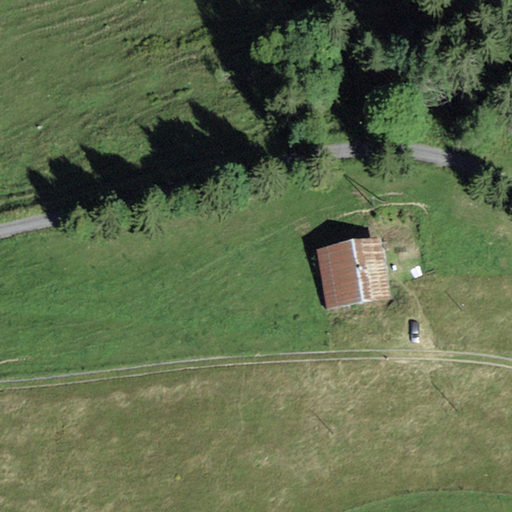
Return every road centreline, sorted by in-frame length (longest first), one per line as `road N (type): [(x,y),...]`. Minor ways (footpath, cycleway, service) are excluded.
road 1 (unclassified): [(511,186),(447,155),(363,148),(269,162),(0,228)]
road 2 (track): [(0,381),(329,353),(452,352),(511,363)]
